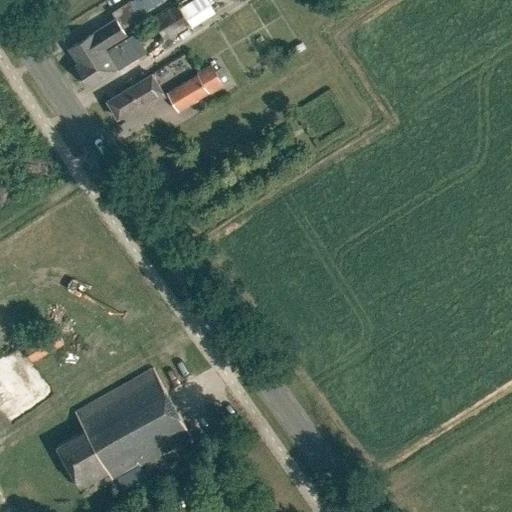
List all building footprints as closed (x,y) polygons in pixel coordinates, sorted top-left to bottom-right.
[(78,63),(104,48),(126,34),(122,28),(140,16),(130,0),(129,0),(111,12),(117,21),(96,34),(94,32),(68,48),(76,60),(77,62),(74,64),(75,65),(78,63)] [(190,0),(179,7),(186,18),(210,4),(207,0),(190,0)] [(164,40),(189,24),(177,3),(151,18),(164,40)] [(78,63),(75,65),(90,87),(117,68),(116,67),(132,58),(124,44),(108,54),(104,48),(78,63)] [(197,74),(209,92),(223,84),(211,64),(197,71),(197,74)] [(177,110),(209,92),(197,74),(166,92),(177,110)] [(127,117),(163,95),(151,75),(109,100),(119,117),(125,113),(127,117)] [(33,359),(63,342),(55,327),(24,344),(33,359)] [(191,439),(193,438),(153,367),(152,368),(152,369),(75,412),(85,429),(57,445),(81,488),(109,472),(112,478),(139,463),(140,466),(191,438),(191,439)]
